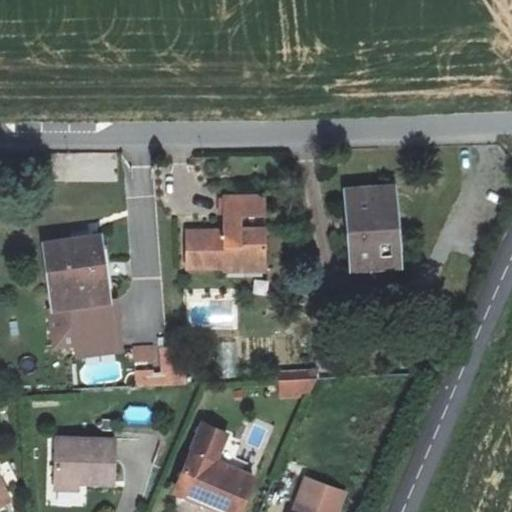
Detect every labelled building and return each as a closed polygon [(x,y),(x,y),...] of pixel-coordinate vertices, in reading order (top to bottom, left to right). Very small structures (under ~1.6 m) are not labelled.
[(346,193),(353,277),(402,273),(396,189),(346,193)] [(190,227),(189,269),(220,269),(220,263),(265,263),(265,228),(241,227),(241,213),(265,213),(265,192),(223,192),(222,227),(190,227)] [(42,243),(55,345),(75,342),(77,354),(121,349),(116,307),(109,308),(100,236),(42,243)] [(402,343),(403,363),(422,363),(421,341),(402,343)] [(237,375),(235,342),(221,342),(223,376),(237,375)] [(137,375),(138,387),(187,384),(182,346),(161,348),(163,372),(137,375)] [(281,395),(307,395),(315,380),(281,381),(281,395)] [(200,424),(177,491),(209,502),(206,511),(207,511),(240,511),(253,474),(219,462),(229,433),(200,424)] [(55,437),(54,488),(82,489),(82,480),(115,481),(116,439),(55,437)] [(0,477),(0,507),(12,501),(0,477)] [(294,511),(339,511),(347,495),(309,479),(294,511)]
